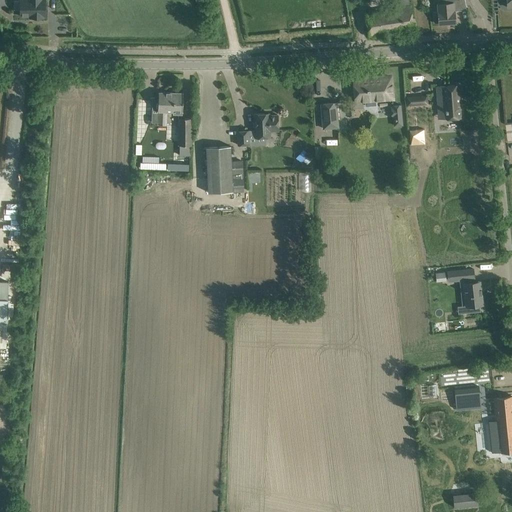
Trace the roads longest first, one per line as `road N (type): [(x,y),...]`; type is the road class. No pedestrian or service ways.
road 1 (tertiary): [(488,46),(239,63),(0,64)]
road 2 (unclassified): [(511,273),(488,46)]
road 3 (unknown): [(204,64),(207,120),(217,134),(235,126),(239,114),(225,63)]
